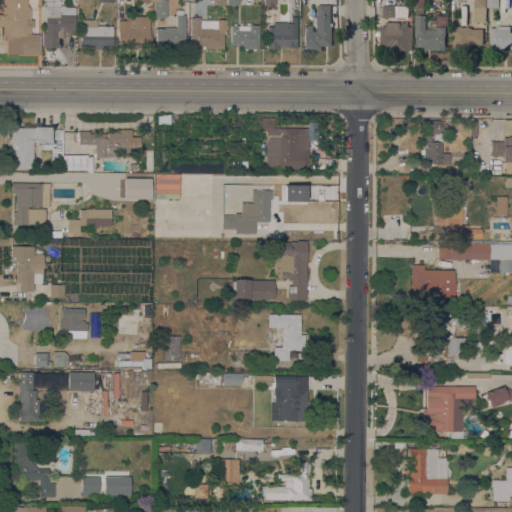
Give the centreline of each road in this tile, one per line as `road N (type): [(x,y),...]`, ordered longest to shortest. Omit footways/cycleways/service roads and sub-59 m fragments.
road 1 (secondary): [(0,88),(511,92)]
road 2 (residential): [(354,511),(354,0)]
